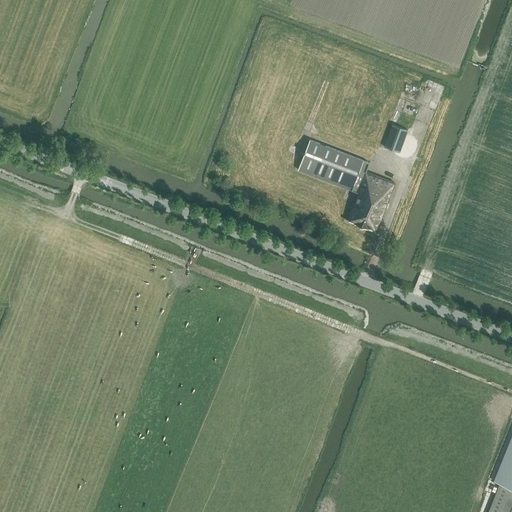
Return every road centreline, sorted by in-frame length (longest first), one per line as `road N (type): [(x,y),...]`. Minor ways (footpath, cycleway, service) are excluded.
road 1 (unclassified): [(511,337),(0,141)]
road 2 (track): [(511,392),(351,330)]
